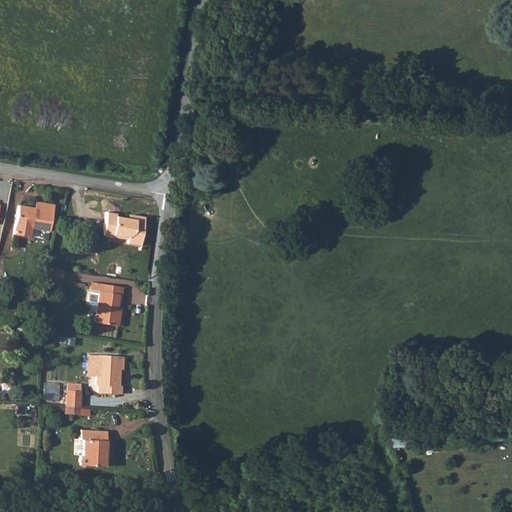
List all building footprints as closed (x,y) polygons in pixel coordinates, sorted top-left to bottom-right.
[(236,163),(236,177),(244,178),(244,166),(247,167),(247,164),(236,163)] [(34,208),(53,211),(54,205),(35,202),(34,208)] [(34,208),(18,206),(13,234),(29,237),(31,228),(49,231),(53,211),(34,208)] [(139,245),(143,217),(134,215),(134,219),(127,217),(115,216),(115,213),(105,212),(102,235),(111,237),(112,235),(126,237),(125,243),(139,245)] [(46,276),(62,279),(63,270),(48,268),(46,276)] [(89,290),(98,291),(100,284),(90,282),(89,290)] [(94,322),(117,326),(120,307),(117,307),(118,295),(120,295),(122,287),(100,284),(98,291),(98,293),(96,306),(94,322)] [(89,305),(96,306),(98,293),(89,292),(87,303),(89,305)] [(34,325),(42,326),(44,317),(36,315),(34,325)] [(41,335),(42,328),(26,325),(24,337),(33,338),(34,334),(41,335)] [(95,376),(97,355),(87,354),(86,376),(95,376)] [(120,394),(120,386),(118,386),(119,369),(118,369),(118,356),(97,355),(95,376),(95,385),(97,385),(97,392),(120,394)] [(44,382),(43,401),(58,401),(59,383),(44,382)] [(77,407),(79,407),(80,391),(78,391),(66,390),(65,406),(67,406),(77,407)] [(77,414),(77,407),(67,406),(67,414),(77,414)] [(78,465),(104,466),(105,454),(105,450),(108,450),(108,440),(105,440),(106,431),(79,430),(79,440),(82,440),(81,455),(78,455),(78,465)]
